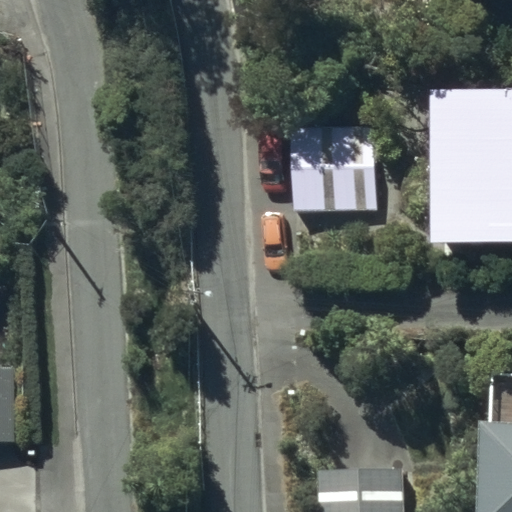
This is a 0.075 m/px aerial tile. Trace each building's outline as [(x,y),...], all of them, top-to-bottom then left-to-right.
[(511,110),(434,111),(434,269),(511,268),(511,110)] [(374,143),(294,146),(296,222),(377,219),(374,143)] [(17,381),(0,381),(0,452),(19,452),(17,381)] [(511,511),(511,447),(482,449),(481,511),(511,511)] [(322,477),(322,499),(322,511),(405,511),(405,475),(322,477)]
